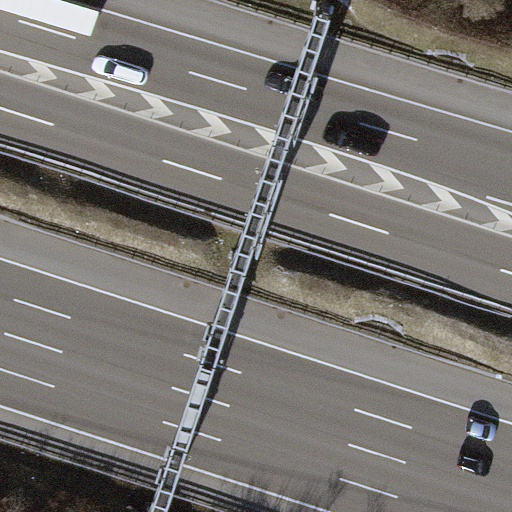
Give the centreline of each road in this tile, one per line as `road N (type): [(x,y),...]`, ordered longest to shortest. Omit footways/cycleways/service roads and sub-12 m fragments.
road 1 (motorway): [(511,273),(0,107)]
road 2 (motorway): [(0,331),(511,496)]
road 3 (motorway): [(511,168),(0,14)]
